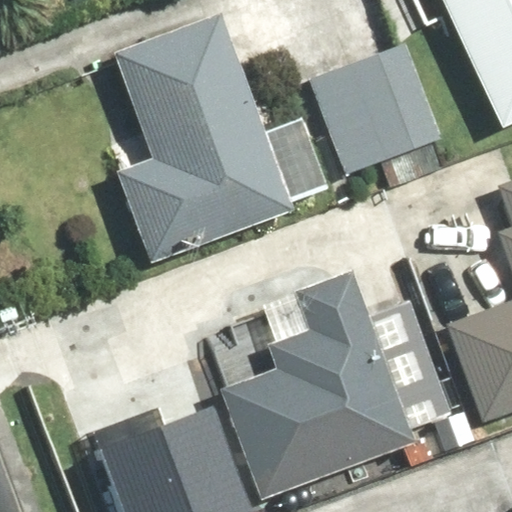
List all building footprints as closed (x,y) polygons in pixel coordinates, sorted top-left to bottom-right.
[(511,0),(431,0),(492,129),(511,119),(511,0)] [(226,15),(111,50),(145,163),(111,173),(138,261),(292,214),(286,196),(322,186),(302,120),(261,132),(226,15)] [(344,177),(377,165),(431,140),(438,138),(401,44),(307,80),(344,177)] [(511,185),(493,191),(505,227),(492,231),(511,294),(511,302),(440,325),(471,423),(511,410),(511,185)] [(273,370),(216,389),(256,506),(405,455),(401,441),(450,425),(406,296),(363,310),(351,275),(281,299),(294,335),(264,345),(273,370)] [(229,511),(196,406),(86,440),(108,511),(229,511)]
